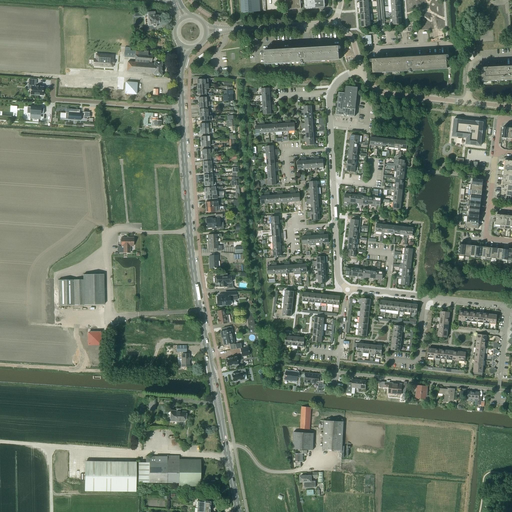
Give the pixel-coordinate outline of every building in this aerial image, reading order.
[(260,12),(259,0),(240,0),(241,13),(260,12)] [(285,0),(285,5),(283,5),(283,9),(286,9),(286,10),(301,9),(300,0),(285,0)] [(304,0),(305,8),(305,9),(312,8),(313,9),(314,9),(315,8),(314,0),(304,0)] [(314,0),(315,8),(315,9),(317,9),(317,8),(324,7),(325,7),(324,0),(314,0)] [(155,12),(147,13),(148,26),(153,26),(153,27),(157,27),(157,24),(159,24),(159,23),(160,23),(160,20),(159,20),(159,19),(158,16),(155,16),(155,12)] [(125,47),(124,55),(135,56),(135,62),(127,62),(127,72),(150,74),(151,74),(152,74),(154,74),(154,75),(161,76),(162,63),(155,62),(154,64),(152,64),(152,56),(148,56),(148,52),(144,51),(144,52),(135,52),(135,51),(130,51),(130,47),(125,47)] [(299,50),(264,52),(265,63),(339,59),(339,48),(308,50),(308,49),(304,49),(304,48),(299,49),(299,50)] [(96,55),(96,65),(100,65),(100,67),(109,67),(109,66),(112,66),(112,64),(112,62),(113,62),(113,57),(108,56),(108,55),(101,54),(101,56),(96,55)] [(407,59),(372,61),(373,72),(447,68),(447,57),(416,59),(416,57),(412,57),(407,57),(407,59)] [(482,81),(511,79),(511,68),(481,70),(482,81)] [(28,84),(28,89),(31,89),(30,95),(44,95),(44,91),(43,91),(43,87),(40,87),(40,86),(36,86),(36,87),(34,87),(35,84),(36,84),(36,80),(29,80),(28,84)] [(339,93),(336,115),(341,115),(344,116),(346,116),(349,116),(355,117),(356,106),(356,105),(356,102),(357,102),(356,102),(357,99),(358,99),(358,95),(357,95),(357,91),(358,91),(357,91),(358,88),(345,86),(345,90),(345,93),(339,93)] [(27,113),(39,114),(43,115),(44,108),(41,108),(41,106),(31,105),(30,107),(27,107),(27,113)] [(81,117),(89,117),(89,113),(83,112),(83,114),(79,114),(79,110),(66,109),(66,112),(66,113),(65,120),(71,120),(71,121),(77,122),(77,120),(81,121),(81,117)] [(143,123),(143,124),(144,124),(144,125),(148,126),(148,125),(148,118),(149,118),(149,116),(153,117),(153,113),(145,113),(144,118),(143,123)] [(152,125),(160,126),(161,121),(158,121),(158,118),(152,118),(152,121),(152,125)] [(454,119),(452,136),(466,138),(466,144),(481,146),(482,134),(483,134),(483,128),(483,122),(475,121),(475,122),(462,120),(454,119)] [(347,172),(349,172),(349,173),(349,172),(355,173),(355,175),(356,175),(356,173),(355,173),(356,167),(346,166),(346,168),(347,169),(347,172)] [(389,176),(389,178),(392,179),(396,180),(396,181),(395,184),(403,185),(404,182),(405,182),(405,179),(396,178),(392,177),(392,176),(389,176)] [(388,188),(387,190),(391,191),(390,191),(394,192),(394,196),(402,197),(402,194),(404,194),(404,191),(395,190),(391,189),(391,188),(388,188)] [(220,227),(219,218),(222,218),(222,215),(215,215),(215,218),(206,219),(207,228),(220,227)] [(349,223),(349,225),(358,226),(360,227),(361,217),(353,217),(353,220),(351,220),(351,223),(349,223)] [(465,222),(464,231),(473,232),(474,229),(478,229),(478,223),(465,222)] [(382,233),(382,236),(380,235),(380,239),(382,239),(383,236),(384,236),(384,233),(388,233),(389,225),(386,225),(386,223),(383,223),(382,233)] [(404,238),(404,241),(407,242),(407,238),(408,238),(409,236),(412,236),(413,228),(410,228),(410,226),(407,226),(406,238),(404,238)] [(121,243),(121,246),(124,246),(123,253),(130,253),(130,248),(129,248),(129,246),(133,246),(133,238),(121,238),(121,239),(120,240),(120,242),(121,243)] [(208,249),(216,248),(216,251),(222,251),(222,246),(218,246),(217,242),(208,242),(208,249)] [(346,247),(346,250),(355,251),(359,251),(359,252),(362,253),(362,250),(359,250),(359,249),(356,248),(356,245),(348,244),(348,247),(346,247)] [(346,250),(346,252),(347,253),(347,256),(350,256),(350,259),(353,260),(357,260),(357,257),(355,257),(355,251),(346,250)] [(209,256),(210,268),(218,268),(217,256),(209,256)] [(402,269),(402,273),(410,273),(410,270),(412,270),(412,268),(399,266),(399,265),(396,264),(396,267),(399,267),(399,269),(402,269)] [(59,305),(84,305),(104,305),(104,274),(83,275),(83,280),(58,280),(59,305)] [(216,277),(214,277),(215,283),(216,283),(216,284),(218,284),(219,284),(219,287),(223,287),(224,287),(226,287),(227,287),(227,286),(226,283),(231,283),(232,282),(232,280),(230,279),(230,276),(229,276),(227,276),(225,276),(225,274),(220,274),(220,276),(216,276),(216,277)] [(285,291),(284,297),(293,298),(294,292),(293,291),(293,288),(290,288),(290,291),(285,291)] [(219,297),(217,297),(217,305),(230,305),(232,305),(232,304),(232,302),(231,301),(230,301),(230,300),(229,295),(224,295),(219,295),(219,297)] [(219,323),(219,324),(229,323),(229,322),(227,315),(225,316),(224,310),(217,311),(218,319),(217,320),(218,324),(219,323)] [(247,321),(248,325),(248,329),(256,329),(255,324),(254,324),(254,320),(247,321)] [(222,335),(224,345),(234,343),(231,326),(223,328),(224,331),(220,331),(221,336),(222,335)] [(100,332),(88,332),(88,345),(100,344),(100,332)] [(248,347),(240,349),(242,356),(249,355),(248,347)] [(225,359),(227,366),(234,365),(234,366),(238,365),(237,357),(233,358),(230,358),(225,359)] [(474,366),(473,375),(482,376),(483,367),(474,366)] [(231,374),(233,382),(240,380),(240,381),(244,381),(243,375),(245,374),(244,369),(238,370),(239,373),(236,373),(231,374)] [(286,372),(286,379),(286,380),(297,381),(297,383),(300,384),(301,375),(298,375),(298,373),(286,372)] [(301,376),(301,378),(305,378),(304,382),(318,383),(317,390),(322,391),(323,389),(325,389),(326,384),(323,384),(324,379),(321,378),(321,375),(305,374),(301,376)] [(347,382),(346,393),(345,395),(351,396),(352,388),(365,389),(366,381),(352,379),(352,383),(347,382)] [(389,394),(401,395),(402,384),(380,382),(379,386),(381,386),(381,387),(389,388),(389,394)] [(417,386),(415,398),(426,399),(426,402),(430,403),(431,396),(427,395),(427,387),(417,386)] [(455,389),(451,388),(451,390),(439,389),(438,394),(445,394),(444,402),(453,403),(453,405),(456,405),(457,400),(454,400),(455,389)] [(467,398),(478,399),(478,405),(480,405),(481,398),(478,398),(479,393),(467,391),(467,398)] [(300,429),(310,430),(311,407),(301,407),(300,429)] [(184,422),(184,420),(186,420),(186,417),(186,412),(180,411),(176,411),(171,411),(170,421),(175,421),(175,423),(179,424),(179,422),(184,422)] [(342,452),(343,422),(324,421),(322,451),(342,452)] [(292,449),(313,450),(314,433),(293,432),(292,449)] [(302,453),(300,454),(295,454),(295,467),(300,466),(300,462),(302,462),(302,454),(307,454),(307,451),(303,451),(302,453)] [(200,460),(179,460),(179,456),(167,456),(167,457),(146,456),(146,463),(139,462),(138,482),(178,483),(178,486),(199,486),(200,460)] [(85,461),(85,491),(136,492),(136,462),(85,461)] [(304,488),(315,488),(315,481),(311,481),(311,476),(300,476),(300,482),(304,482),(304,483),(304,488)] [(209,511),(210,502),(197,501),(196,511),(209,511)]
